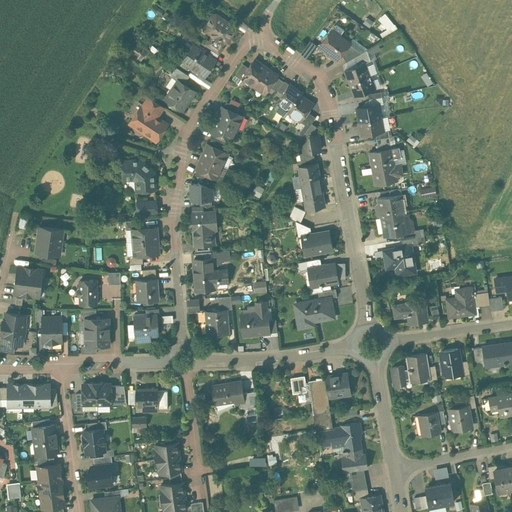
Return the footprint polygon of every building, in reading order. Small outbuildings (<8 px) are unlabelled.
[(386,12),(379,18),(387,28),(381,33),(383,36),(397,26),(386,12)] [(233,25),(216,14),(211,15),(207,20),(206,19),(202,20),(200,23),(201,27),(204,29),(206,28),(212,32),(213,36),(210,39),(211,42),(219,47),(222,42),(227,41),(234,30),(233,25)] [(370,26),(373,21),(366,18),(364,23),(370,26)] [(343,29),(335,23),(331,29),(332,30),(331,31),(338,36),(339,35),(343,29)] [(332,30),(331,29),(320,45),(323,47),(322,48),(330,54),(331,53),(337,58),(349,43),(349,42),(339,35),(338,36),(331,31),(332,30)] [(200,42),(187,33),(185,32),(181,38),(193,45),(197,47),(200,42)] [(311,38),(302,52),(309,57),(318,43),(311,38)] [(147,51),(131,40),(125,49),(132,54),(141,60),(147,51)] [(219,47),(211,42),(208,47),(219,54),(222,48),(219,47)] [(362,52),(349,43),(340,54),(343,56),(346,61),(354,57),(362,52)] [(197,47),(193,45),(186,56),(186,59),(192,63),(190,66),(191,69),(194,71),(197,71),(204,75),(215,59),(197,47)] [(370,60),(366,50),(362,52),(354,57),(357,65),(365,62),(370,60)] [(266,67),(254,59),(242,77),(253,85),(266,67)] [(357,65),(345,69),(349,83),(370,75),(365,62),(357,65)] [(189,75),(175,66),(170,75),(169,75),(177,80),(178,79),(184,83),(189,75)] [(277,75),(266,67),(253,85),(265,93),(270,86),(277,76),(277,75)] [(177,80),(169,75),(170,75),(163,70),(159,75),(157,85),(169,93),(177,80)] [(370,75),(349,83),(354,96),(375,88),(370,75)] [(277,76),(270,86),(271,87),(277,91),(278,90),(284,81),(277,76)] [(184,83),(178,79),(177,80),(169,93),(165,99),(170,102),(170,103),(170,105),(174,107),(175,107),(176,106),(181,110),(194,90),(184,83)] [(284,81),(278,90),(282,94),(289,84),(284,80),(284,81)] [(298,90),(289,84),(282,94),(278,100),(280,101),(281,104),(285,107),(288,107),(290,108),(300,95),(302,93),(298,90)] [(381,91),(368,93),(369,99),(382,97),(381,91)] [(300,95),(290,108),(288,111),(291,112),(291,115),(296,118),(299,118),(300,119),(301,119),(307,111),(312,103),(300,95)] [(163,106),(149,97),(143,105),(144,105),(143,108),(156,116),(163,106)] [(382,97),(369,99),(370,105),(378,104),(383,103),(382,97)] [(238,107),(226,101),(223,107),(236,113),(238,107)] [(370,105),(356,108),(357,109),(359,121),(380,118),(378,104),(370,105)] [(223,107),(222,106),(217,119),(236,128),(242,115),(236,113),(223,107)] [(156,116),(143,108),(138,115),(135,113),(129,122),(145,133),(146,131),(157,138),(156,140),(157,140),(167,124),(156,116)] [(307,111),(301,119),(300,119),(299,121),(309,127),(311,123),(315,117),(307,111)] [(380,118),(359,121),(361,135),(375,133),(383,131),(380,118)] [(236,128),(217,119),(211,132),(212,132),(226,139),(231,141),(236,128)] [(316,126),(311,123),(309,127),(304,133),(308,136),(317,134),(317,130),(315,129),(316,126)] [(383,131),(375,133),(376,139),(389,136),(388,130),(383,131)] [(226,139),(212,132),(209,138),(211,139),(211,138),(224,144),(226,139)] [(317,134),(308,136),(309,138),(303,146),(304,152),(304,153),(313,151),(320,150),(317,134)] [(389,136),(376,139),(378,151),(391,148),(389,136)] [(224,144),(211,138),(211,139),(209,144),(223,151),(226,145),(224,144)] [(209,144),(208,143),(202,156),(222,165),(228,153),(223,151),(209,144)] [(378,151),(369,152),(371,163),(372,163),(374,173),(373,173),(375,184),(387,182),(387,177),(395,176),(396,180),(397,180),(396,175),(402,174),(400,164),(394,165),(391,148),(378,151)] [(304,152),(299,153),(300,160),(300,159),(314,157),(313,151),(304,153),(304,152)] [(222,165),(202,156),(196,169),(197,170),(210,175),(216,178),(222,165)] [(314,157),(300,159),(300,160),(297,160),(298,166),(315,163),(314,157)] [(154,171),(140,159),(132,160),(132,161),(123,162),(122,161),(121,161),(123,179),(133,179),(135,181),(136,191),(155,190),(154,171)] [(315,163),(298,166),(302,188),(320,185),(316,163),(315,163)] [(210,175),(197,170),(195,175),(207,181),(210,175)] [(256,183),(252,192),(259,197),(264,188),(256,183)] [(211,189),(199,184),(191,184),(191,200),(199,200),(211,199),(211,189)] [(320,185),(302,188),(306,209),(324,206),(320,185)] [(435,185),(421,188),(423,198),(437,195),(435,185)] [(400,188),(389,190),(390,196),(401,194),(400,188)] [(390,196),(377,198),(381,217),(405,213),(402,213),(399,198),(398,195),(401,194),(390,196)] [(137,202),(138,214),(156,212),(156,201),(137,202)] [(305,211),(294,206),(289,218),(295,221),(300,223),(305,211)] [(215,211),(192,213),(194,245),(211,244),(211,237),(214,233),(213,228),(216,228),(215,211)] [(405,213),(381,217),(381,218),(384,217),(386,230),(383,230),(384,236),(400,234),(408,232),(406,221),(405,213)] [(139,220),(125,221),(126,230),(132,229),(140,228),(139,220)] [(300,223),(295,221),(298,236),(301,236),(301,235),(311,233),(310,227),(309,227),(300,223)] [(63,229),(39,226),(37,239),(61,242),(63,229)] [(140,228),(132,229),(133,242),(157,240),(156,227),(140,228)] [(311,233),(301,235),(301,236),(301,237),(304,237),(306,247),(303,247),(305,255),(332,250),(329,230),(311,233)] [(414,231),(408,232),(400,234),(401,240),(415,238),(415,237),(414,231)] [(415,238),(401,240),(403,246),(411,245),(411,246),(418,245),(416,237),(415,237),(415,238)] [(61,242),(37,239),(35,252),(59,255),(61,242)] [(157,240),(133,242),(134,255),(142,255),(158,254),(157,240)] [(211,244),(194,245),(195,252),(202,252),(212,251),(211,244)] [(403,246),(399,247),(400,249),(396,249),(396,248),(383,250),(386,268),(402,265),(404,274),(415,272),(411,246),(411,245),(403,246)] [(212,251),(202,252),(203,264),(213,263),(213,264),(216,263),(215,251),(212,251)] [(142,255),(134,255),(128,255),(129,264),(143,263),(142,255)] [(319,258),(306,261),(307,268),(310,268),(310,267),(320,265),(319,258)] [(214,281),(213,270),(213,264),(213,263),(203,264),(193,265),(195,290),(205,290),(205,286),(214,286),(214,289),(214,281)] [(320,265),(310,267),(310,268),(313,287),(338,282),(335,263),(320,265)] [(42,269),(18,266),(17,274),(15,274),(14,285),(15,285),(14,293),(38,297),(39,288),(41,288),(42,277),(41,277),(42,269)] [(155,268),(142,269),(143,279),(156,278),(155,268)] [(226,269),(213,270),(214,281),(215,281),(219,281),(219,280),(226,280),(226,282),(227,282),(226,269)] [(120,284),(120,272),(108,272),(108,284),(120,284)] [(505,277),(495,279),(496,290),(506,289),(505,277)] [(143,279),(136,280),(137,293),(140,293),(141,301),(158,299),(157,290),(156,279),(156,278),(143,279)] [(96,304),(96,280),(80,280),(80,288),(77,290),(77,294),(80,296),(80,304),(96,304)] [(267,280),(255,280),(255,291),(267,290),(267,280)] [(471,287),(460,289),(461,297),(446,299),(449,317),(459,315),(474,313),(475,313),(473,302),(472,294),(471,287)] [(335,289),(318,292),(319,298),(330,296),(330,297),(337,296),(335,289)] [(488,291),(472,294),(473,302),(478,301),(478,306),(489,304),(488,298),(488,291)] [(231,296),(218,297),(219,309),(226,309),(232,308),(231,296)] [(319,298),(305,301),(305,304),(297,305),(301,326),(298,327),(298,328),(314,325),(313,320),(324,318),(324,319),(334,317),(330,297),(330,296),(319,298)] [(501,296),(488,298),(489,304),(490,311),(503,309),(501,296)] [(424,299),(406,302),(407,303),(393,305),(395,317),(408,315),(409,321),(405,322),(405,323),(418,321),(418,318),(425,317),(426,320),(427,320),(424,299)] [(198,300),(187,300),(187,314),(199,313),(198,300)] [(266,301),(256,302),(257,312),(240,313),(242,335),(243,335),(243,333),(262,331),(262,333),(263,333),(263,331),(269,331),(269,333),(270,332),(269,320),(268,311),(267,311),(266,301)] [(437,305),(430,306),(432,318),(440,317),(437,305)] [(96,318),(96,309),(81,310),(81,319),(84,318),(85,318),(96,318)] [(219,309),(205,310),(206,321),(207,334),(217,333),(217,334),(228,333),(226,309),(219,309)] [(1,327),(25,330),(26,323),(24,323),(25,315),(6,312),(4,323),(2,323),(1,327)] [(146,315),(133,316),(134,336),(135,336),(150,335),(158,334),(157,315),(157,314),(146,315)] [(52,342),(51,316),(42,316),(42,321),(42,342),(52,342)] [(61,316),(51,316),(52,342),(61,342),(61,323),(61,316)] [(109,331),(109,318),(96,318),(85,318),(84,318),(85,332),(109,331)] [(276,319),(269,320),(270,332),(277,332),(276,319)] [(25,330),(1,327),(1,330),(3,330),(2,342),(15,344),(21,344),(23,336),(24,336),(25,330)] [(109,345),(109,331),(85,332),(85,345),(96,345),(109,345)] [(511,339),(511,338),(481,343),(484,357),(485,367),(511,362),(511,339)] [(15,344),(2,342),(0,341),(0,350),(14,352),(15,344)] [(481,343),(470,344),(472,359),(484,357),(481,343)] [(458,349),(440,351),(444,377),(445,377),(445,374),(460,372),(461,375),(462,375),(459,362),(460,362),(458,349)] [(425,353),(407,356),(409,368),(407,369),(407,371),(404,371),(403,365),(393,366),(394,372),(392,373),(394,386),(406,384),(405,377),(410,376),(411,379),(427,377),(428,380),(429,379),(426,367),(427,367),(425,353)] [(460,362),(459,362),(462,375),(469,373),(467,360),(460,362)] [(427,367),(426,367),(429,379),(437,378),(435,365),(427,367)] [(347,373),(324,376),(325,378),(327,397),(350,394),(347,373)] [(304,376),(291,378),(294,393),(306,391),(304,376)] [(325,378),(309,381),(313,413),(329,411),(327,397),(325,378)] [(97,403),(96,382),(89,382),(89,383),(82,384),(82,393),(83,404),(97,403)] [(110,385),(110,383),(104,383),(104,382),(96,382),(97,403),(111,403),(110,385)] [(241,382),(212,386),(215,404),(216,404),(215,403),(233,400),(234,404),(241,402),(244,402),(242,393),(241,382)] [(43,384),(43,383),(28,384),(22,385),(22,384),(14,384),(14,385),(8,385),(8,387),(8,399),(8,406),(50,405),(50,401),(50,389),(50,384),(43,384)] [(126,403),(124,385),(110,385),(111,403),(126,403)] [(157,390),(157,388),(136,389),(136,404),(143,404),(149,404),(150,407),(157,407),(157,390)] [(167,408),(167,390),(157,390),(157,407),(157,408),(167,408)] [(255,390),(249,391),(252,405),(257,404),(255,390)] [(249,391),(242,393),(244,402),(241,402),(241,407),(252,405),(249,391)] [(83,404),(82,393),(75,393),(76,410),(84,410),(84,409),(83,404)] [(511,393),(488,397),(488,399),(491,398),(493,406),(497,406),(499,415),(507,414),(507,413),(511,412),(511,393)] [(467,406),(449,409),(452,421),(455,421),(457,429),(471,426),(470,419),(467,406)] [(443,410),(436,411),(439,424),(445,423),(443,410)] [(436,411),(413,415),(414,416),(419,416),(422,434),(417,435),(417,436),(440,432),(439,424),(436,411)] [(146,426),(146,416),(132,416),(132,426),(146,426)] [(33,427),(51,424),(50,418),(32,421),(33,427)] [(105,421),(87,423),(88,430),(102,428),(102,429),(106,428),(105,421)] [(360,422),(342,425),(342,426),(344,438),(345,443),(344,443),(345,450),(346,450),(346,451),(361,448),(358,433),(361,433),(360,422)] [(51,424),(33,427),(34,441),(57,438),(56,434),(54,424),(51,424)] [(342,426),(321,429),(324,444),(331,443),(331,440),(344,438),(342,426)] [(88,430),(83,431),(84,436),(83,436),(84,445),(85,445),(86,452),(105,450),(102,429),(102,428),(88,430)] [(57,438),(34,441),(36,454),(48,453),(58,452),(57,442),(57,441),(57,438)] [(177,442),(176,442),(165,443),(155,445),(159,473),(168,472),(180,470),(181,470),(177,442)] [(361,448),(346,451),(347,456),(347,457),(353,456),(362,454),(361,448)] [(362,454),(353,456),(354,463),(366,461),(365,453),(362,454)] [(111,455),(93,457),(94,465),(110,463),(110,464),(112,464),(111,455)] [(349,469),(362,467),(362,468),(367,467),(366,461),(354,463),(348,464),(345,465),(343,463),(342,460),(344,457),(341,457),(343,471),(344,471),(349,470),(349,469)] [(110,463),(94,465),(95,469),(87,470),(89,487),(112,484),(110,464),(110,463)] [(39,466),(37,466),(39,480),(61,478),(60,470),(59,470),(59,464),(39,466)] [(493,465),(487,466),(489,478),(495,477),(494,469),(493,465)] [(494,469),(495,477),(498,491),(499,491),(499,489),(509,487),(509,489),(510,488),(510,487),(511,486),(511,465),(503,467),(494,469)] [(436,480),(449,479),(448,466),(435,467),(436,480)] [(362,467),(349,469),(349,470),(351,477),(351,481),(364,479),(362,468),(362,467)] [(61,478),(39,480),(40,494),(63,491),(62,484),(61,484),(60,478),(61,478)] [(364,479),(351,481),(352,487),(365,484),(364,479)] [(490,481),(482,483),(484,495),(492,493),(490,481)] [(170,483),(161,485),(164,511),(169,511),(186,510),(182,482),(170,483)] [(444,484),(431,486),(425,487),(429,507),(430,506),(429,504),(434,503),(435,505),(436,505),(453,501),(453,502),(454,501),(450,482),(444,483),(444,484)] [(19,483),(7,484),(9,498),(21,497),(19,483)] [(365,484),(352,487),(353,493),(366,491),(365,484)] [(120,489),(104,491),(105,498),(117,497),(118,497),(121,497),(120,489)] [(63,491),(40,494),(42,508),(47,508),(63,506),(64,505),(63,499),(64,499),(63,491)] [(366,491),(353,493),(355,500),(354,500),(354,501),(361,500),(360,497),(367,496),(366,491)] [(367,496),(360,497),(361,500),(362,511),(383,511),(380,494),(367,496)] [(105,498),(91,500),(92,511),(119,511),(118,497),(117,497),(105,498)] [(293,497),(273,500),(275,511),(277,511),(295,509),(293,497)] [(488,511),(486,500),(469,503),(471,511),(488,511)] [(203,511),(202,501),(193,503),(190,503),(191,511),(203,511)]
